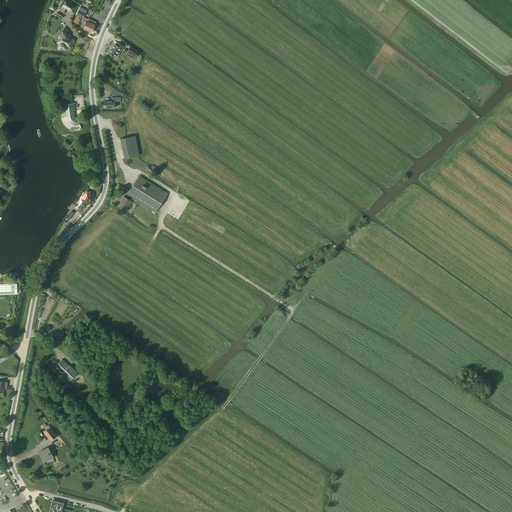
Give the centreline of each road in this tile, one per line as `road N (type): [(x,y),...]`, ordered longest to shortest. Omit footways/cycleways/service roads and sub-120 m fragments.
road 1 (track): [(121,511),(228,401),(293,310),(159,226),(172,193)]
road 2 (tertiary): [(23,351),(49,257),(103,194),(92,77),(118,0)]
road 3 (tertiary): [(27,496),(8,450),(23,351)]
